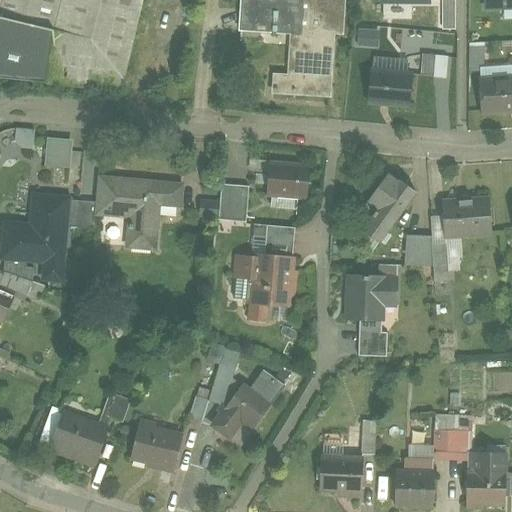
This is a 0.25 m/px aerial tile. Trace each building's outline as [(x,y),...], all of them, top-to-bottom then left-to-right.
[(141,0),(0,0),(0,74),(123,84),(141,0)] [(239,0),(238,28),(290,31),(287,72),(271,71),(270,92),(330,95),(334,32),(343,33),(344,0),(239,0)] [(356,28),(355,45),(376,46),(376,28),(356,28)] [(483,45),(468,45),(468,69),(483,69),(483,45)] [(422,53),(421,74),(444,75),(445,55),(422,53)] [(370,65),(367,101),(409,105),(412,68),(370,65)] [(511,73),(479,76),(481,113),(511,110),(511,73)] [(12,147),(31,147),(31,128),(12,128),(12,147)] [(70,138),(47,136),(45,166),(67,168),(70,138)] [(269,159),(266,194),(307,197),(309,163),(269,159)] [(352,218),(379,239),(417,187),(390,167),(352,218)] [(98,174),(95,211),(128,214),(126,244),(157,246),(160,203),(182,205),(184,180),(98,174)] [(220,182),(217,218),(245,220),(248,184),(220,182)] [(3,221),(0,257),(42,261),(40,277),(63,279),(67,226),(69,199),(70,195),(33,192),(30,223),(3,221)] [(489,193),(443,196),(445,236),(492,234),(489,193)] [(267,206),(294,209),(295,200),(269,196),(267,206)] [(69,199),(67,226),(91,228),(93,201),(69,199)] [(263,253),(293,255),(295,225),(265,223),(263,253)] [(433,264),(431,242),(431,234),(406,232),(405,263),(433,264)] [(444,241),(431,242),(433,264),(433,269),(447,268),(444,241)] [(236,251),(233,297),(247,298),(246,317),(267,319),(269,302),(290,304),(293,255),(263,253),(236,251)] [(345,270),(344,319),(359,319),(359,329),(381,329),(381,304),(396,304),(397,273),(379,273),(379,270),(345,270)] [(381,329),(359,329),(358,354),(387,355),(387,329),(381,329)] [(224,404),(240,383),(232,376),(239,357),(223,352),(207,399),(224,404)] [(263,367),(250,384),(270,399),(283,383),(263,367)] [(224,404),(210,423),(228,437),(240,421),(251,430),(273,401),(270,399),(250,384),(243,379),(240,383),(224,404)] [(462,388),(451,387),(450,409),(482,411),(483,390),(491,391),(492,384),(479,383),(479,381),(462,380),(462,388)] [(109,391),(98,421),(107,425),(110,417),(122,421),(130,399),(109,391)] [(195,395),(188,417),(200,421),(207,399),(195,395)] [(64,408),(48,449),(92,466),(107,425),(98,421),(64,408)] [(140,417),(130,457),(172,468),(183,428),(140,417)] [(364,421),(362,453),(374,454),(376,421),(364,421)] [(433,457),(468,458),(468,448),(469,429),(434,427),(433,457)] [(404,457),(429,457),(429,445),(404,445),(404,457)] [(468,458),(467,506),(482,506),(482,503),(506,503),(507,450),(468,448),(468,458)] [(322,451),(320,488),(335,488),(335,493),(360,494),(362,453),(322,451)] [(394,461),(393,505),(433,506),(434,462),(394,461)]
